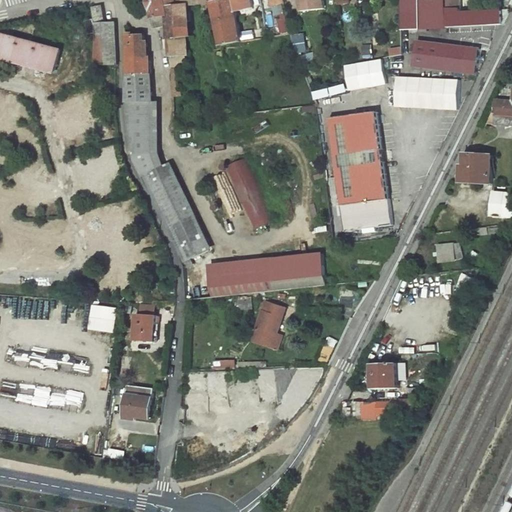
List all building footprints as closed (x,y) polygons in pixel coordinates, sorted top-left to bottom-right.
[(167,0),(152,0),(158,28),(165,27),(166,39),(171,38),(170,23),(170,16),(167,0)] [(170,23),(192,21),(192,4),(199,4),(198,0),(167,0),(170,16),(170,23)] [(234,0),(221,0),(214,2),(216,11),(236,6),(234,0)] [(237,11),(253,7),(252,0),(234,0),(236,6),(237,11)] [(324,0),(301,0),(303,11),(325,8),(324,0)] [(445,0),(421,0),(422,26),(445,26),(445,0)] [(461,0),(448,0),(449,26),(504,24),(511,11),(462,11),(461,0)] [(107,22),(104,5),(93,8),(95,19),(96,23),(107,22)] [(217,41),(218,46),(223,45),(243,41),(237,11),(236,6),(216,11),(222,40),(217,41)] [(279,28),(289,26),(286,12),(277,13),(279,28)] [(91,33),(97,32),(98,32),(96,23),(95,19),(88,21),(91,33)] [(187,36),(193,36),(192,21),(170,23),(171,38),(187,36)] [(119,64),(116,22),(107,22),(96,23),(98,32),(97,32),(97,64),(119,64)] [(0,33),(0,60),(59,74),(65,48),(0,33)] [(128,36),(129,75),(153,74),(152,61),(149,58),(149,43),(147,43),(146,35),(128,36)] [(181,69),(189,68),(187,36),(171,38),(173,69),(181,69)] [(469,47),(419,41),(416,65),(466,72),(469,47)] [(384,59),(346,65),(350,91),(388,84),(384,59)] [(174,80),(181,79),(181,69),(173,69),(174,80)] [(129,77),(128,102),(128,111),(135,159),(173,233),(184,262),(210,250),(169,165),(160,169),(157,152),(153,74),(129,75),(129,77)] [(397,109),(461,109),(462,78),(398,77),(397,109)] [(175,95),(182,95),(181,79),(174,80),(175,95)] [(348,84),(316,93),(319,101),(350,92),(348,84)] [(72,138),(98,130),(88,96),(62,104),(72,138)] [(0,133),(13,137),(21,103),(0,97),(0,133)] [(511,101),(499,100),(497,124),(511,125),(511,101)] [(175,109),(164,110),(164,123),(176,121),(175,109)] [(379,112),(332,118),(340,178),(332,178),(340,232),(365,229),(366,233),(384,230),(384,226),(394,224),(379,112)] [(464,167),(463,182),(493,184),(494,156),(468,154),(467,167),(464,167)] [(79,164),(90,198),(115,190),(105,156),(79,164)] [(254,232),(273,223),(245,159),(232,165),(235,172),(230,175),(254,232)] [(16,175),(25,208),(52,201),(42,167),(16,175)] [(491,216),(511,218),(511,192),(493,191),(491,216)] [(111,287),(137,284),(129,216),(103,219),(111,287)] [(18,235),(18,262),(54,263),(54,235),(18,235)] [(455,244),(439,246),(441,262),(457,260),(456,253),(455,247),(455,244)] [(324,253),(273,258),(276,291),(327,285),(324,253)] [(273,258),(211,265),(214,297),(276,291),(273,258)] [(287,309),(268,302),(255,340),(274,347),(278,334),(287,309)] [(91,331),(117,333),(119,307),(93,305),(91,331)] [(159,316),(138,315),(136,341),(156,342),(156,325),(159,325),(159,316)] [(274,347),(277,348),(282,335),(278,334),(274,347)] [(374,364),(375,389),(400,388),(399,363),(374,364)] [(16,400),(50,408),(55,390),(21,382),(16,400)] [(155,398),(130,395),(127,414),(152,418),(155,398)] [(403,416),(403,400),(379,401),(379,417),(403,416)] [(416,415),(416,400),(403,400),(403,416),(404,418),(415,418),(416,415)] [(364,410),(354,411),(354,420),(364,420),(364,410)]
